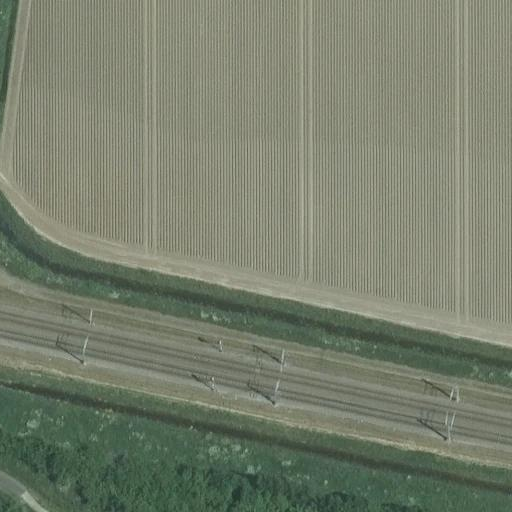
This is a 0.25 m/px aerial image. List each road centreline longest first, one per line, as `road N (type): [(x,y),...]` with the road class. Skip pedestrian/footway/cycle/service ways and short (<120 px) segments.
road 1 (track): [(511,395),(95,306),(0,276)]
road 2 (track): [(511,469),(0,362)]
